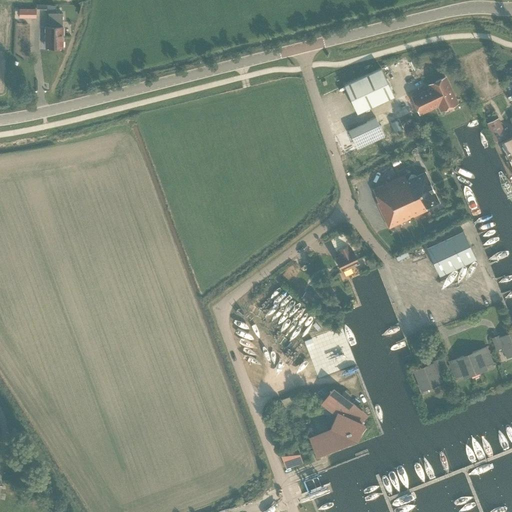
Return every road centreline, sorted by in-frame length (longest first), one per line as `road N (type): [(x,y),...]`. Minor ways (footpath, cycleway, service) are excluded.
road 1 (unclassified): [(292,511),(217,309),(350,207)]
road 2 (tertiary): [(0,120),(300,48)]
road 3 (tertiary): [(300,48),(459,9),(511,9)]
road 4 (unclassified): [(350,207),(300,48)]
